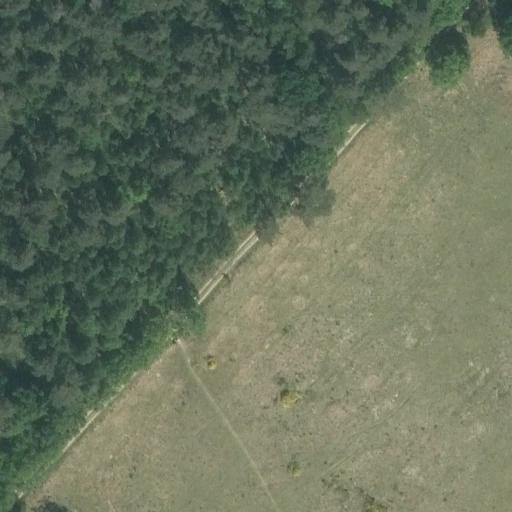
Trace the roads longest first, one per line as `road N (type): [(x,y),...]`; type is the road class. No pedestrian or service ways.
road 1 (track): [(0,507),(367,111)]
road 2 (track): [(243,0),(367,111)]
road 3 (track): [(472,0),(367,111)]
